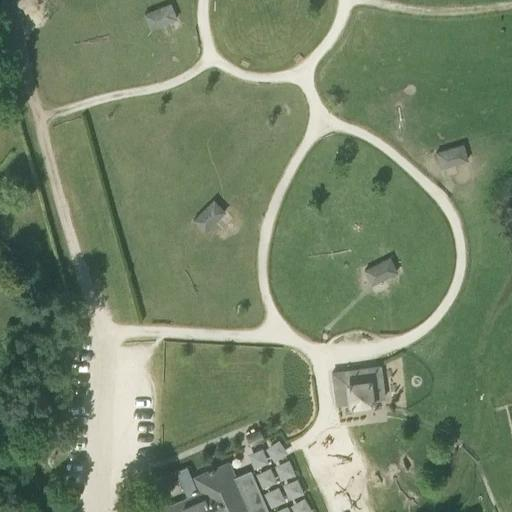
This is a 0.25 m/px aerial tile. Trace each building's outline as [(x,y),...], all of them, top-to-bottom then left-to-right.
[(172,2),(144,13),(150,29),(178,18),(172,2)] [(436,152),(441,167),(468,159),(464,143),(436,152)] [(223,188),(212,199),(222,210),(234,200),(223,188)] [(223,213),(211,201),(194,219),(207,230),(223,213)] [(392,255),(364,269),(372,285),(400,271),(392,255)] [(383,398),(379,366),(331,373),(336,405),(383,398)] [(248,511),(230,468),(222,465),(213,469),(212,466),(206,469),(207,471),(193,477),(199,492),(160,509),(160,511),(248,511)] [(190,475),(179,480),(186,494),(197,489),(190,475)]
